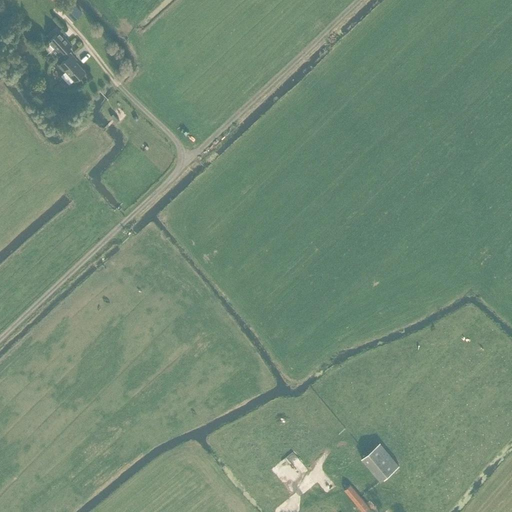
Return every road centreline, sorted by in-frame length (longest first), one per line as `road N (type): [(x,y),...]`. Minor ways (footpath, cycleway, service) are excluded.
road 1 (track): [(0,339),(188,162)]
road 2 (track): [(360,0),(188,162)]
